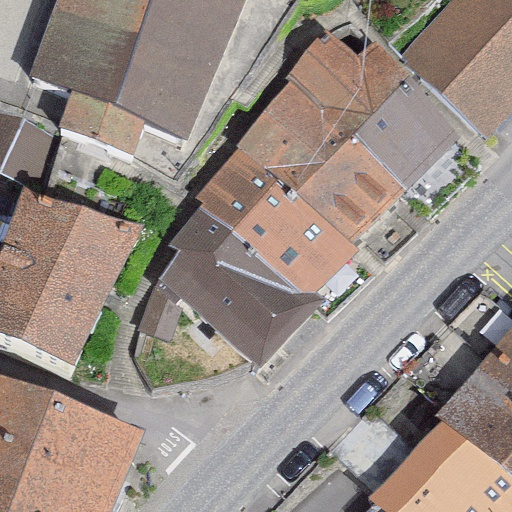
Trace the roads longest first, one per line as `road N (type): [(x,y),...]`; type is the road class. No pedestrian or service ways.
road 1 (tertiary): [(237,472),(511,200)]
road 2 (unclassified): [(0,370),(170,428),(237,472)]
